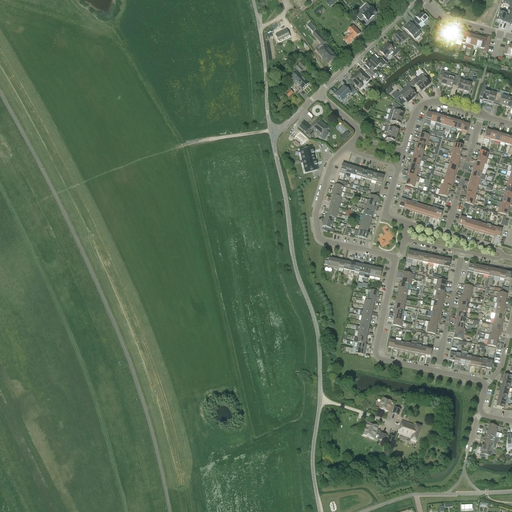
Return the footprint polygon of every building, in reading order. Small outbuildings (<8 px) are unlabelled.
[(511,0),(503,0),(502,3),(503,3),(503,5),(511,8),(511,0)] [(362,14),(358,10),(354,13),(360,20),(364,17),(367,21),(368,20),(369,21),(371,18),(373,16),(374,16),(374,15),(376,13),(370,6),(362,14)] [(415,17),(419,21),(417,24),(418,25),(422,22),(423,23),(428,19),(422,13),(421,14),(420,12),(415,17)] [(504,21),(507,22),(509,16),(500,13),(499,13),(497,16),(498,16),(497,21),(503,23),(504,21)] [(367,29),(363,25),(359,20),(358,21),(355,19),(352,22),(355,24),(358,22),(363,28),(361,30),(363,32),(367,29)] [(421,34),(419,31),(422,29),(418,25),(417,24),(415,22),(412,24),(410,22),(404,28),(415,40),(421,34)] [(354,40),(360,34),(353,26),(347,32),(349,34),(343,39),(349,44),(354,39),(354,40)] [(440,39),(441,37),(446,38),(448,28),(442,26),(442,27),(438,26),(435,38),(440,39)] [(448,28),(446,38),(451,39),(454,26),(452,26),(451,29),(448,28)] [(454,26),(451,39),(457,41),(459,31),(456,30),(457,27),(454,26)] [(286,29),(275,35),(279,42),(290,36),(286,29)] [(459,31),(457,41),(462,42),(462,43),(465,29),(463,29),(463,32),(459,31)] [(465,29),(462,43),(467,45),(470,35),(467,34),(467,31),(465,30),(466,29),(465,29)] [(336,57),(326,46),(328,44),(326,42),(322,37),(322,36),(317,31),(312,35),(322,45),(323,45),(324,47),(321,44),(315,50),(328,64),(336,57)] [(400,46),(406,40),(408,37),(403,32),(401,34),(399,32),(393,38),(400,46)] [(470,35),(467,45),(473,46),(476,33),(474,33),(473,36),(470,35)] [(476,33),(473,46),(478,48),(481,38),(478,37),(478,34),(476,33)] [(484,39),(481,38),(478,48),(484,49),(483,52),(486,53),(490,37),(485,36),(484,39)] [(393,57),(400,51),(395,47),(393,49),(388,43),(383,47),(390,54),(393,57)] [(389,61),(386,58),(390,54),(383,47),(379,51),(385,57),(382,59),(387,64),(389,61)] [(376,68),(379,66),(381,68),(385,64),(381,60),(380,60),(377,60),(374,57),(369,61),(376,68)] [(377,74),(376,73),(374,70),(376,68),(369,61),(365,65),(370,70),(368,72),(372,77),(373,76),(374,77),(375,78),(376,78),(377,77),(377,76),(377,75),(377,74)] [(298,79),(302,75),(300,73),(306,67),(302,62),(295,68),(296,70),(293,73),(295,74),(290,79),(294,83),(298,79)] [(366,83),(370,80),(360,70),(353,77),(356,80),(353,83),(360,89),(363,86),(361,84),(364,80),(366,83)] [(442,71),(441,73),(439,79),(442,80),(441,84),(446,86),(450,74),(450,73),(445,71),(444,72),(442,71)] [(430,85),(428,82),(430,80),(425,74),(422,76),(421,76),(417,79),(426,89),(430,85)] [(450,74),(446,86),(452,88),(453,84),(456,85),(458,77),(450,74)] [(304,77),(302,75),(298,79),(294,83),(296,85),(296,84),(302,90),(309,83),(303,78),(304,77)] [(458,77),(456,85),(459,86),(458,89),(463,91),(467,79),(463,78),(461,79),(459,78),(460,77),(458,77)] [(420,81),(415,85),(414,84),(412,86),(416,91),(419,89),(421,92),(426,89),(417,79),(420,81)] [(472,82),(472,84),(466,82),(467,79),(463,91),(469,93),(470,89),(473,90),(475,83),(472,82)] [(342,102),(351,93),(354,96),(357,92),(356,91),(351,85),(348,88),(347,86),(346,86),(347,87),(346,88),(344,86),(335,94),(342,102)] [(484,102),(487,103),(491,92),(485,91),(486,86),(486,85),(484,85),(480,95),(483,96),(482,100),(484,100),(484,102)] [(406,93),(412,100),(417,96),(414,93),(416,91),(412,86),(409,88),(410,89),(406,93)] [(493,103),(495,99),(497,100),(500,94),(500,91),(498,90),(497,91),(496,94),(491,92),(487,103),(491,104),(492,103),(493,103)] [(500,94),(497,100),(500,101),(499,105),(505,107),(509,94),(500,91),(500,94)] [(403,103),(405,101),(408,104),(412,100),(406,93),(402,97),(401,95),(398,97),(403,103)] [(393,103),(391,110),(391,109),(389,115),(402,119),(404,113),(401,112),(400,111),(400,109),(398,108),(399,106),(395,103),(393,103)] [(433,114),(428,112),(425,121),(430,123),(431,122),(433,114)] [(440,128),(441,125),(444,116),(438,114),(436,123),(435,126),(440,128)] [(387,124),(396,126),(397,123),(401,125),(402,119),(389,115),(388,120),(386,120),(385,123),(387,123),(387,124)] [(299,127),(306,133),(307,134),(306,135),(310,138),(315,133),(321,138),(323,135),(324,136),(325,136),(328,133),(328,132),(326,131),(329,128),(318,120),(311,129),(309,128),(310,127),(304,121),(299,127)] [(464,123),(464,124),(464,122),(459,120),(456,129),(461,131),(462,131),(464,123)] [(462,131),(461,131),(461,132),(466,134),(469,125),(464,124),(464,123),(462,131)] [(384,132),(397,136),(399,130),(395,129),(396,126),(387,124),(386,127),(386,126),(384,132)] [(492,132),(487,130),(484,139),(489,141),(490,139),(492,132)] [(391,143),(392,140),(395,142),(397,136),(384,132),(388,133),(386,139),(385,138),(384,141),(391,143)] [(420,139),(429,141),(430,136),(421,133),(420,139)] [(306,144),(309,140),(301,134),(298,137),(306,144)] [(288,137),(283,148),(286,150),(291,139),(288,137)] [(427,147),(429,141),(420,139),(418,144),(426,146),(425,146),(427,147)] [(424,151),(425,146),(426,146),(418,144),(417,143),(415,148),(424,151)] [(452,149),(461,151),(463,146),(454,143),(452,149)] [(312,147),(301,149),(303,156),(306,155),(307,160),(315,158),(312,147)] [(479,157),(488,159),(489,154),(480,151),(479,157)] [(421,161),(423,162),(425,158),(422,157),(422,156),(414,154),(412,159),(421,161)] [(488,159),(479,157),(477,162),(485,164),(486,165),(488,159)] [(305,165),(307,172),(318,169),(315,158),(307,160),(308,164),(305,165)] [(348,166),(342,164),(340,173),(345,175),(346,173),(348,166)] [(379,175),(379,174),(374,172),(371,181),(376,182),(377,182),(379,175)] [(384,177),(379,175),(377,182),(376,182),(376,184),(382,185),(384,177)] [(407,180),(419,183),(420,178),(416,177),(409,175),(407,180)] [(419,183),(407,180),(406,185),(414,188),(416,183),(419,184),(419,183)] [(450,187),(450,188),(452,188),(453,183),(444,180),(443,185),(441,184),(441,185),(450,187)] [(333,190),(342,193),(344,187),(335,184),(333,190)] [(449,193),(440,190),(438,195),(447,198),(449,193)] [(376,203),(378,203),(379,198),(370,195),(369,200),(369,201),(376,203)] [(407,201),(407,199),(402,198),(399,206),(404,208),(407,201)] [(475,201),(466,198),(465,203),(474,206),(475,201)] [(511,202),(511,200),(504,198),(502,203),(510,205),(509,205),(511,206),(511,202)] [(412,202),(407,201),(404,208),(404,209),(409,211),(412,202)] [(438,209),(437,210),(438,210),(435,217),(436,218),(441,219),(443,210),(438,209)] [(334,218),(334,219),(336,219),(337,214),(328,211),(327,216),(334,218)] [(333,224),(334,219),(334,218),(327,216),(325,215),(324,221),(333,224)] [(458,225),(463,226),(464,226),(466,219),(466,217),(461,216),(458,225)] [(464,226),(463,226),(463,228),(468,229),(471,220),(466,219),(464,226)] [(331,229),(333,224),(324,221),(322,226),(331,229)] [(359,232),(358,237),(367,240),(368,234),(367,234),(359,232)] [(382,399),(379,409),(388,412),(391,402),(382,399)] [(400,410),(394,408),(392,414),(398,416),(400,410)] [(409,440),(416,442),(421,427),(416,425),(415,426),(402,422),(397,434),(410,438),(409,440)] [(363,436),(373,440),(378,427),(367,423),(363,436)] [(384,442),(387,436),(380,434),(378,440),(384,442)] [(497,444),(499,439),(495,438),(486,435),(485,441),(497,444)] [(393,444),(395,438),(389,436),(387,442),(393,444)] [(497,444),(485,441),(484,446),(482,445),(496,449),(497,444)] [(481,450),(479,450),(479,453),(484,455),(491,456),(492,456),(494,449),(496,449),(482,445),(481,450)]
